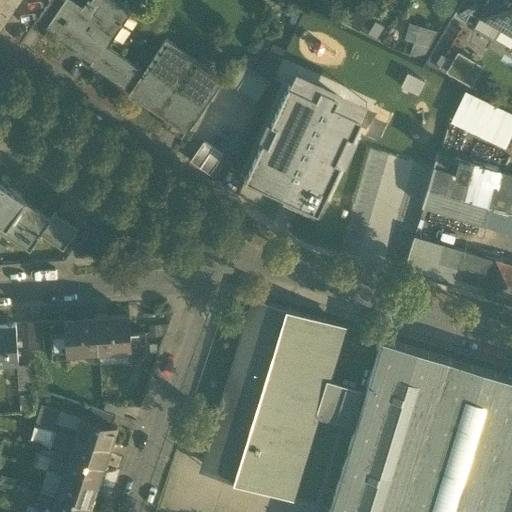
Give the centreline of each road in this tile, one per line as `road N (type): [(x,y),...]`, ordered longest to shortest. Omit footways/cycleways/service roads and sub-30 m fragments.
road 1 (residential): [(227,254),(511,338)]
road 2 (residential): [(227,254),(0,89)]
road 3 (residential): [(136,511),(227,254)]
road 4 (residential): [(0,291),(171,281),(227,254)]
